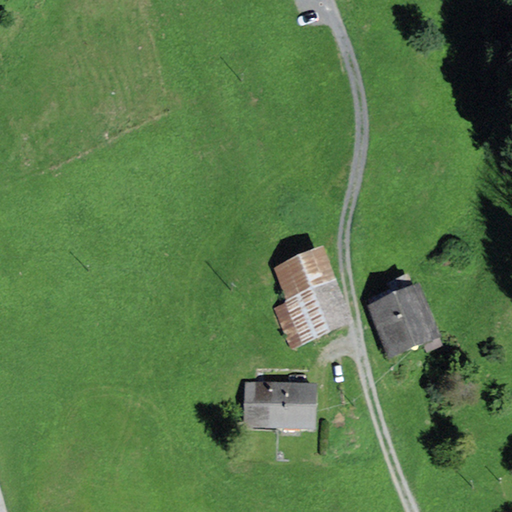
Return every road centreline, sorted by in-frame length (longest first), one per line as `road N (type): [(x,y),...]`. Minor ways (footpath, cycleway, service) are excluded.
road 1 (track): [(328,0),(362,110),(343,241),(360,354)]
road 2 (track): [(327,358),(360,354),(410,511)]
